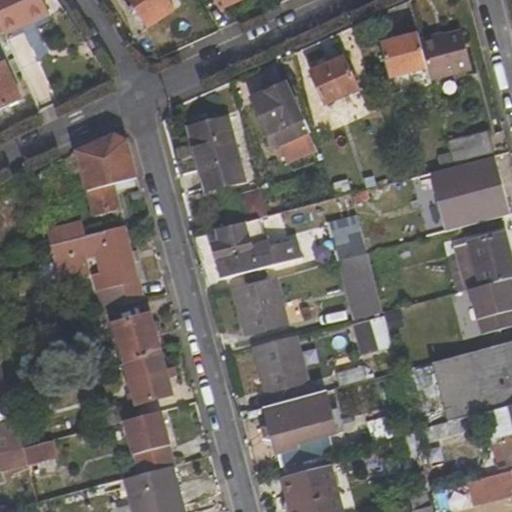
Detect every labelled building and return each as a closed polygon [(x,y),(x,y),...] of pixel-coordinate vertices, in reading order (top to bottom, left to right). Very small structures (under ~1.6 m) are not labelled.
[(40,0),(0,0),(0,25),(4,36),(48,15),(40,0)] [(130,0),(148,25),(173,9),(167,0),(130,0)] [(213,0),(219,13),(245,0),(213,0)] [(470,68),(460,31),(420,41),(428,70),(430,79),(470,68)] [(428,70),(420,41),(417,35),(382,44),(391,79),(428,70)] [(326,105),(358,91),(344,58),(310,73),(326,105)] [(0,66),(0,109),(20,101),(4,64),(0,66)] [(270,135),(302,120),(287,84),(253,100),(270,135)] [(203,192),(244,180),(227,117),(187,128),(203,192)] [(487,134),(448,143),(450,154),(453,165),(492,154),(487,134)] [(122,211),(117,193),(139,187),(128,144),(114,136),(75,154),(93,218),(122,211)] [(438,157),(441,168),(453,165),(450,154),(438,157)] [(463,180),(471,214),(472,214),(505,205),(494,157),(453,167),(437,172),(441,185),(463,180)] [(40,187),(51,182),(47,172),(34,177),(40,187)] [(387,193),(376,196),(377,199),(379,210),(425,198),(422,184),(387,193)] [(387,193),(385,186),(363,192),(366,201),(377,199),(376,196),(387,193)] [(131,194),(133,205),(144,203),(141,191),(131,194)] [(0,246),(36,232),(19,199),(0,207),(0,246)] [(505,205),(472,214),(475,225),(509,216),(505,205)] [(281,213),(267,217),(260,219),(262,230),(285,225),(281,213)] [(355,219),(327,226),(337,262),(342,261),(364,255),(355,219)] [(258,231),(255,221),(214,231),(217,241),(210,243),(220,280),(295,259),(291,243),(255,251),(250,233),(258,231)] [(80,223),(47,233),(49,248),(84,238),(80,223)] [(92,275),(101,313),(146,302),(125,228),(84,238),(49,248),(59,283),(91,275),(87,260),(95,258),(99,273),(92,275)] [(453,248),(465,297),(470,296),(511,285),(511,262),(505,234),(453,248)] [(357,321),(383,313),(374,278),(368,254),(364,255),(342,261),(357,321)] [(287,326),(276,279),(233,290),(245,336),(287,326)] [(511,285),(470,296),(482,340),(511,333),(511,285)] [(113,324),(124,365),(162,355),(151,314),(113,324)] [(352,325),(361,356),(393,348),(384,317),(352,325)] [(308,383),(296,339),(254,350),(266,394),(308,383)] [(448,423),(483,414),(511,406),(511,342),(434,364),(448,423)] [(136,407),(173,398),(162,355),(124,365),(136,407)] [(0,397),(9,395),(0,363),(0,397)] [(363,368),(336,375),(339,389),(367,382),(363,368)] [(265,437),(274,440),(280,469),(332,454),(328,438),(315,441),(313,434),(324,431),(316,396),(288,403),(290,414),(268,420),(262,427),(265,437)] [(89,413),(94,430),(120,424),(116,406),(89,413)] [(511,406),(483,414),(492,441),(511,436),(511,437),(511,406)] [(134,455),(140,476),(172,467),(167,447),(168,447),(161,413),(124,423),(132,456),(134,455)] [(34,423),(32,414),(14,419),(18,428),(34,423)] [(0,433),(0,455),(22,449),(17,429),(0,433)] [(54,460),(49,442),(22,449),(27,467),(54,460)] [(131,511),(184,511),(172,467),(140,476),(124,481),(131,511)] [(342,511),(331,467),(283,479),(292,511),(342,511)] [(493,488),(511,482),(511,471),(472,481),(474,489),(492,484),(493,488)] [(426,473),(416,476),(421,494),(429,493),(431,492),(426,473)] [(433,511),(429,493),(421,494),(409,498),(412,511),(433,511)]
